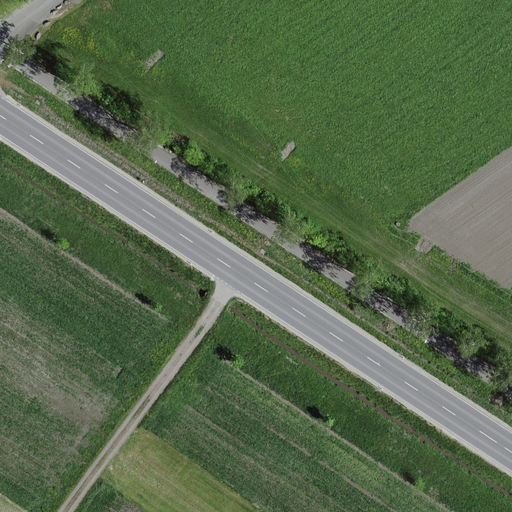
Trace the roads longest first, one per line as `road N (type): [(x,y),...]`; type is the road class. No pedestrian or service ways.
road 1 (primary): [(511,452),(0,116)]
road 2 (track): [(238,273),(72,511)]
